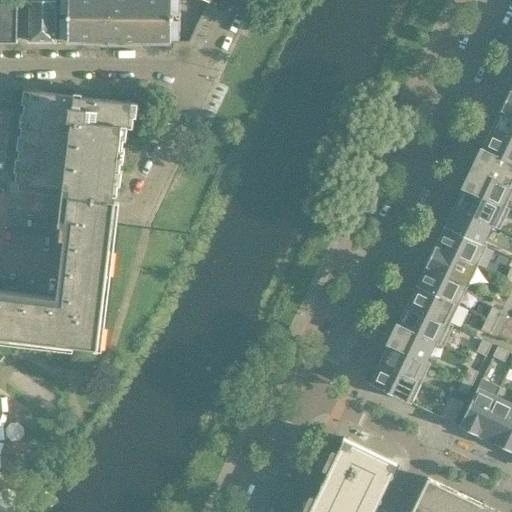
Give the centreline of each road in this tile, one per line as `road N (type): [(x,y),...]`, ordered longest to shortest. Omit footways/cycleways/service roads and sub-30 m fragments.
road 1 (residential): [(310,397),(500,0)]
road 2 (residential): [(0,65),(208,62)]
road 3 (residential): [(394,511),(415,466),(413,450),(310,397)]
road 4 (residential): [(142,214),(208,62)]
road 5 (residential): [(254,511),(310,397)]
